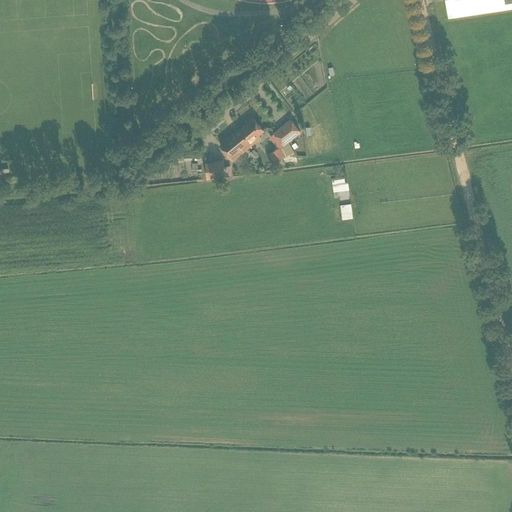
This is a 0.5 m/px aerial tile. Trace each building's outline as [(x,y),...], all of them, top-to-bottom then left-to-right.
[(511,0),(445,0),(448,17),(511,7),(511,0)] [(253,118),(236,131),(249,147),(261,138),(258,135),(263,131),(253,118)] [(290,120),(274,133),(284,146),(288,142),(300,133),(290,120)] [(249,147),(236,131),(220,145),(232,160),(249,147)] [(284,146),(281,148),(285,156),(285,157),(294,152),(288,142),(284,146)] [(280,147),(270,153),(275,162),(285,156),(281,148),(280,147)] [(225,177),(223,161),(216,161),(216,163),(205,164),(207,178),(225,177)] [(334,196),(349,196),(349,178),(333,179),(334,196)] [(352,203),(340,205),(342,219),(354,218),(352,203)]
